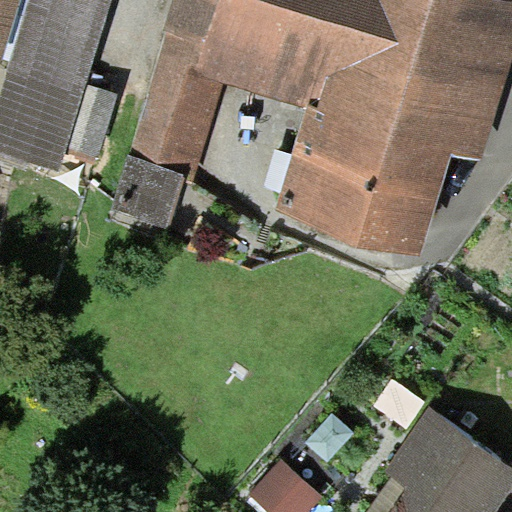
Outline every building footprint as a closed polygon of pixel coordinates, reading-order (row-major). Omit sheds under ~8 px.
[(21,0),(0,0),(0,61),(3,62),(21,0)] [(111,0),(32,0),(0,109),(0,155),(61,173),(67,154),(99,163),(119,94),(86,85),(111,0)] [(181,0),(113,209),(170,228),(186,177),(197,181),(228,86),(309,112),(279,204),(420,250),(454,146),(479,154),(511,52),(511,8),(486,0),(181,0)] [(393,478),(369,511),(498,511),(507,500),(511,492),(511,459),(433,405),(385,473),(393,478)] [(272,465),(239,499),(252,511),(304,511),(312,505),(272,465)]
